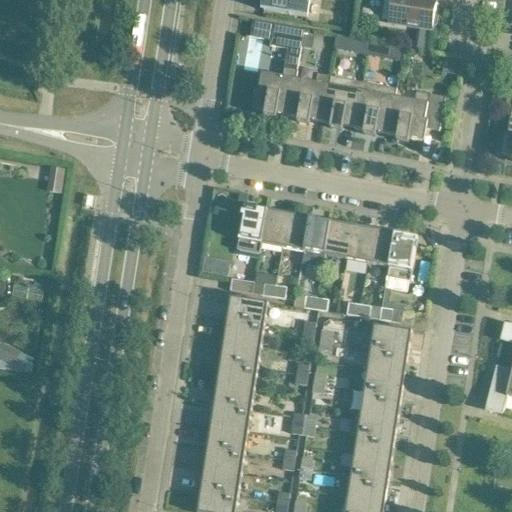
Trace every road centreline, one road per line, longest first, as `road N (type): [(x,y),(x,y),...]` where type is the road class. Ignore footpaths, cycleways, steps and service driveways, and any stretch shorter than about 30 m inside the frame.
road 1 (secondary): [(122,146),(63,511)]
road 2 (secondary): [(93,511),(148,151)]
road 3 (residential): [(199,161),(146,511)]
road 4 (residential): [(415,511),(463,210)]
road 5 (residential): [(463,210),(199,161)]
road 6 (residential): [(223,0),(199,161)]
road 7 (residential): [(480,50),(463,210)]
road 8 (secondary): [(148,151),(171,0)]
road 9 (secondary): [(144,0),(122,146)]
road 10 (unclassified): [(122,146),(0,123)]
